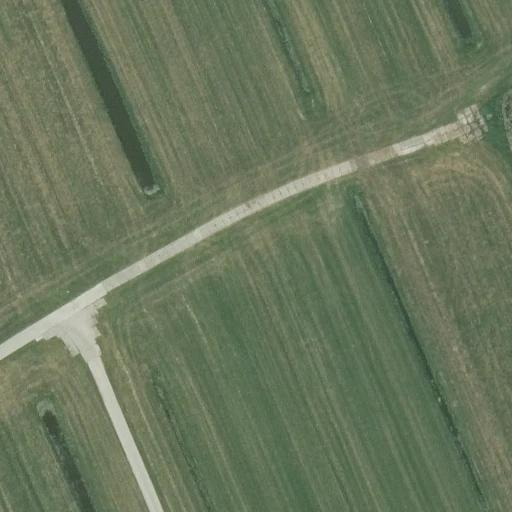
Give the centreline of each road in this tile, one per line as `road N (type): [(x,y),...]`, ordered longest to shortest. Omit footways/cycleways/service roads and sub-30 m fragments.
road 1 (track): [(511,74),(498,80),(480,122),(277,197),(156,259),(0,356)]
road 2 (track): [(153,511),(68,312)]
